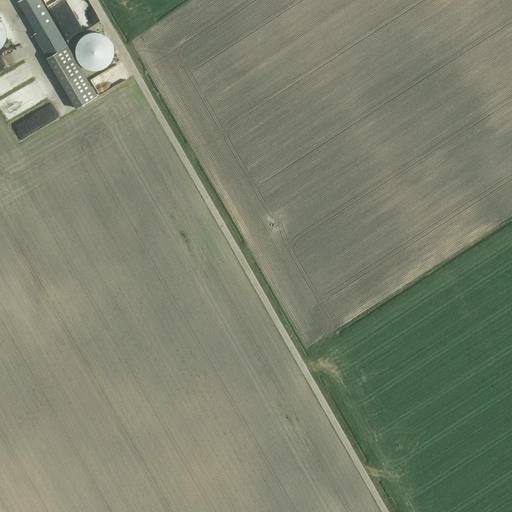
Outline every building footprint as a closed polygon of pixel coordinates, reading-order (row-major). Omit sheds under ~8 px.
[(97,96),(83,71),(41,0),(19,0),(37,32),(34,34),(77,108),(97,96)] [(76,48),(75,51),(76,55),(77,58),(78,61),(81,64),(83,66),(86,68),(89,70),(93,70),(96,70),(100,70),(103,68),(106,66),(109,64),(111,61),(112,58),(113,55),(114,51),(113,48),(112,44),(111,41),(109,38),(106,36),(103,34),(100,33),(96,32),(93,32),(89,33),(86,34),(83,36),(80,38),(78,41),(77,44),(76,48)] [(0,73),(19,62),(12,52),(0,59),(0,73)] [(20,75),(5,85),(11,95),(37,78),(29,65),(18,72),(20,75)] [(43,81),(2,102),(12,120),(56,97),(48,81),(44,83),(43,81)] [(40,133),(34,120),(27,123),(25,119),(15,124),(23,141),(40,133)]
